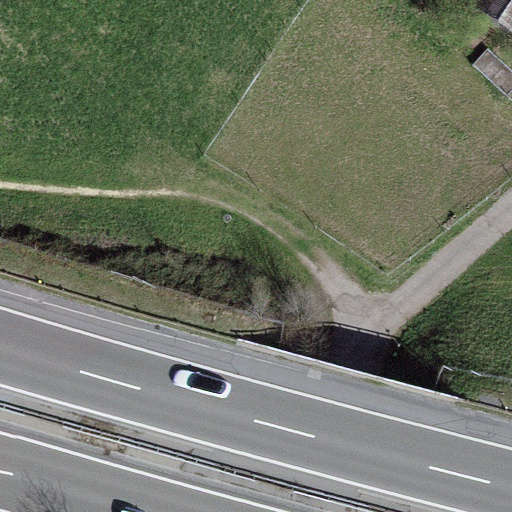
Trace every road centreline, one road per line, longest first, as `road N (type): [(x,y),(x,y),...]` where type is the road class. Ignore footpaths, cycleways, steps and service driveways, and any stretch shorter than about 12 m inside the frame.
road 1 (motorway): [(511,486),(0,346)]
road 2 (track): [(511,222),(356,358),(258,511)]
road 3 (motorway): [(0,471),(140,511)]
